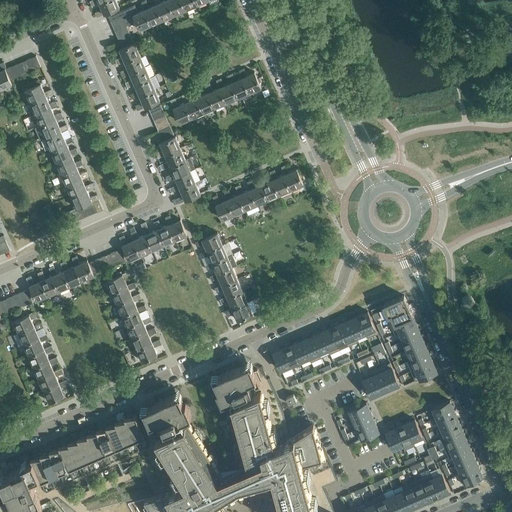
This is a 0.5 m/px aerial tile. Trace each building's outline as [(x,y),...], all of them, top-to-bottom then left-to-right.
[(103,0),(99,2),(102,9),(95,12),(97,17),(108,12),(120,7),(119,6),(116,0),(103,0)] [(145,9),(152,24),(163,19),(157,4),(156,4),(149,7),(146,0),(144,0),(141,1),(145,9)] [(157,4),(163,19),(175,14),(168,0),(165,0),(161,2),(160,0),(154,0),(156,4),(157,4)] [(168,0),(175,14),(186,9),(182,0),(168,0)] [(182,0),(186,9),(198,4),(195,0),(182,0)] [(130,6),(136,21),(140,29),(141,29),(152,24),(145,9),(138,12),(135,4),(130,6)] [(125,9),(131,23),(136,21),(130,6),(125,9)] [(122,16),(125,21),(127,25),(131,23),(125,9),(120,11),(122,16)] [(109,16),(111,21),(122,16),(120,11),(109,16)] [(111,21),(113,26),(125,21),(122,16),(111,21)] [(113,26),(116,32),(127,27),(127,25),(125,21),(113,26)] [(116,32),(118,37),(129,32),(127,27),(116,32)] [(118,37),(120,42),(132,37),(129,32),(118,37)] [(118,64),(125,61),(140,54),(135,43),(135,42),(134,42),(132,37),(120,42),(122,47),(119,49),(120,49),(123,56),(116,59),(118,64)] [(123,76),(130,72),(145,65),(140,54),(125,61),(128,68),(121,71),(123,76)] [(36,55),(31,57),(36,68),(41,66),(36,55)] [(31,57),(26,60),(31,71),(36,68),(31,57)] [(26,60),(21,62),(26,73),(31,71),(26,60)] [(0,64),(2,70),(0,70),(0,87),(0,89),(12,84),(10,79),(6,68),(7,68),(4,61),(0,62),(0,64)] [(21,62),(16,64),(21,75),(26,73),(21,62)] [(16,64),(11,66),(16,77),(21,75),(16,64)] [(128,87),(135,84),(135,83),(150,77),(145,65),(130,72),(133,79),(126,82),(128,87)] [(11,66),(7,68),(6,68),(10,79),(16,77),(11,66)] [(239,70),(242,77),(243,77),(249,92),(261,87),(261,88),(261,87),(255,72),(254,72),(247,75),(244,68),(239,70)] [(228,75),(231,82),(238,97),(249,92),(243,77),(242,77),(236,80),(233,73),(228,75)] [(133,98),(140,95),(155,88),(150,77),(135,83),(135,84),(138,90),(131,94),(133,98)] [(216,80),(220,87),(227,102),(238,97),(231,82),(224,85),(221,78),(216,80)] [(26,90),(31,102),(46,95),(47,96),(53,94),(51,89),(44,92),(41,84),(41,83),(25,90),(26,90)] [(205,85),(208,92),(215,107),(227,102),(220,87),(213,90),(210,83),(205,85)] [(140,95),(143,102),(136,105),(138,110),(149,105),(160,100),(160,99),(155,88),(140,95)] [(193,90),(197,97),(204,112),(215,107),(208,92),(201,95),(198,88),(193,90)] [(182,95),(185,102),(186,102),(192,117),(204,112),(197,97),(190,100),(187,93),(182,95)] [(31,102),(36,114),(51,107),(52,108),(58,105),(56,101),(50,103),(47,96),(46,95),(31,102)] [(186,102),(185,102),(178,105),(175,98),(171,100),(175,111),(176,111),(181,122),(192,117),(186,102)] [(149,109),(152,114),(163,109),(161,104),(149,109)] [(36,114),(41,125),(56,119),(57,120),(63,117),(61,112),(55,115),(52,108),(51,107),(36,114)] [(152,114),(154,120),(165,114),(163,109),(152,114)] [(154,120),(156,125),(168,120),(165,114),(154,120)] [(40,139),(46,137),(61,130),(62,132),(68,129),(66,124),(60,127),(57,120),(56,119),(41,125),(35,128),(40,139)] [(156,125),(158,130),(170,125),(168,120),(156,125)] [(158,130),(161,135),(172,130),(170,125),(158,130)] [(46,137),(51,149),(66,142),(67,143),(73,140),(71,136),(65,139),(62,132),(61,130),(46,137)] [(158,157),(166,154),(165,154),(181,147),(176,136),(176,135),(175,136),(172,130),(161,135),(163,141),(160,142),(160,143),(161,142),(164,149),(156,152),(158,157)] [(51,149),(56,160),(71,153),(72,155),(78,152),(76,147),(70,150),(67,143),(66,142),(51,149)] [(163,169),(171,165),(170,165),(186,158),(181,147),(165,154),(166,154),(169,161),(161,164),(163,169)] [(56,160),(61,172),(76,165),(77,167),(84,164),(81,159),(75,162),(72,155),(71,153),(56,160)] [(168,180),(176,177),(175,177),(191,170),(186,158),(170,165),(171,165),(173,172),(166,175),(168,180)] [(282,166),(285,174),(292,189),(303,184),(304,184),(297,168),(296,169),(289,172),(286,164),(282,166)] [(61,172),(66,183),(82,177),(82,178),(89,176),(87,171),(80,174),(77,167),(76,165),(61,172)] [(173,192),(180,188),(196,181),(191,170),(175,177),(176,177),(178,184),(171,187),(173,192)] [(270,172),(273,179),(280,194),(292,189),(285,174),(278,177),(275,170),(270,172)] [(259,177),(262,184),(269,199),(280,194),(273,179),(266,182),(263,174),(259,177)] [(66,183),(71,195),(87,188),(87,190),(94,187),(92,183),(85,185),(82,178),(82,177),(66,183)] [(247,181),(250,189),(251,189),(257,204),(269,199),(262,184),(255,187),(252,179),(247,181)] [(180,188),(183,195),(176,198),(178,203),(189,198),(201,193),(200,192),(196,181),(180,188)] [(236,186),(239,194),(246,209),(257,204),(251,189),(250,189),(243,192),(240,184),(236,186)] [(82,205),(88,202),(92,201),(92,202),(94,201),(99,199),(97,194),(90,197),(87,190),(87,188),(71,195),(76,207),(77,207),(82,205)] [(224,191),(227,199),(228,199),(234,214),(246,209),(239,194),(232,197),(229,189),(224,191)] [(228,199),(227,199),(221,202),(217,194),(213,196),(218,208),(223,219),(224,219),(234,214),(228,199)] [(103,209),(99,199),(94,201),(98,211),(103,209)] [(92,201),(88,202),(93,213),(98,211),(94,201),(92,202),(92,201)] [(88,202),(82,205),(87,216),(93,213),(88,202)] [(82,205),(77,207),(82,218),(87,216),(82,205)] [(77,207),(76,207),(72,209),(77,220),(82,218),(77,207)] [(77,220),(72,209),(67,212),(71,223),(77,220)] [(165,217),(169,224),(176,239),(187,234),(187,235),(187,234),(181,219),(180,219),(173,222),(170,215),(165,217)] [(154,222),(157,229),(158,229),(164,244),(176,239),(169,224),(162,227),(159,220),(154,222)] [(142,227),(146,234),(153,249),(164,244),(158,229),(157,229),(150,232),(147,225),(142,227)] [(131,232),(134,239),(135,239),(141,254),(153,249),(146,234),(139,237),(136,230),(131,232)] [(204,243),(207,250),(208,251),(223,244),(218,233),(218,232),(206,237),(195,242),(197,246),(204,243)] [(135,239),(134,239),(127,242),(124,235),(120,237),(124,248),(125,248),(130,260),(130,259),(141,254),(135,239)] [(10,250),(6,240),(0,242),(5,252),(10,250)] [(209,255),(212,261),(213,262),(228,255),(223,244),(208,251),(207,250),(200,253),(202,258),(209,255)] [(121,249),(115,251),(120,262),(126,260),(121,249)] [(115,251),(110,253),(115,265),(120,262),(115,251)] [(110,253),(105,255),(110,267),(115,265),(110,253)] [(214,266),(217,273),(233,267),(237,265),(232,253),(228,255),(213,262),(212,261),(205,265),(207,269),(214,266)] [(105,255),(99,258),(105,269),(110,267),(105,255)] [(72,258),(75,265),(76,265),(83,280),(94,275),(94,274),(99,272),(94,260),(89,262),(87,259),(87,260),(80,263),(77,256),(72,258)] [(99,258),(94,260),(99,272),(105,269),(99,258)] [(61,263),(64,270),(71,285),(83,280),(76,265),(75,265),(69,268),(65,261),(61,263)] [(49,268),(53,275),(60,290),(71,285),(64,270),(57,273),(54,266),(49,268)] [(219,278),(222,284),(222,285),(238,278),(233,267),(217,273),(210,276),(212,281),(219,278)] [(108,281),(112,292),(128,285),(127,285),(125,278),(132,275),(130,270),(119,275),(107,280),(107,281),(108,281)] [(38,273),(41,280),(42,280),(48,295),(60,290),(53,275),(46,278),(43,271),(38,273)] [(42,280),(41,280),(34,283),(31,276),(26,278),(31,289),(36,300),(37,300),(48,295),(42,280)] [(224,289),(227,296),(243,290),(238,278),(222,285),(222,284),(215,287),(217,292),(224,289)] [(112,292),(117,303),(133,297),(132,296),(129,289),(137,286),(135,282),(127,285),(128,285),(112,292)] [(27,289),(22,291),(27,303),(33,301),(27,289)] [(229,300),(232,307),(232,308),(248,301),(243,290),(227,296),(220,299),(222,304),(229,300)] [(22,291),(17,294),(22,305),(27,303),(22,291)] [(117,303),(122,315),(138,308),(137,308),(135,301),(142,298),(140,293),(132,296),(133,297),(117,303)] [(17,294),(12,296),(17,308),(22,305),(17,294)] [(12,296),(6,298),(11,310),(17,308),(12,296)] [(403,297),(383,306),(387,316),(390,314),(407,307),(403,297)] [(6,298),(1,301),(6,312),(11,310),(6,298)] [(254,316),(253,313),(253,312),(252,312),(248,301),(232,308),(232,307),(225,310),(227,315),(234,312),(237,319),(237,320),(246,316),(247,319),(254,316)] [(122,315),(127,326),(143,320),(142,319),(139,312),(147,309),(145,304),(137,308),(138,308),(122,315)] [(407,307),(390,314),(394,324),(411,316),(407,307)] [(15,321),(19,332),(35,326),(35,325),(31,318),(39,315),(37,311),(26,315),(26,316),(14,321),(15,321)] [(367,313),(357,317),(365,334),(375,330),(367,313)] [(127,326),(132,338),(148,331),(147,330),(144,324),(152,321),(150,316),(142,319),(143,320),(127,326)] [(411,316),(394,324),(398,333),(415,326),(411,316)] [(357,317),(348,321),(356,338),(365,334),(357,317)] [(348,321),(339,325),(346,342),(356,338),(348,321)] [(19,332),(24,344),(40,337),(39,337),(36,330),(44,327),(42,322),(35,325),(35,326),(19,332)] [(339,325),(329,329),(337,346),(346,342),(339,325)] [(415,326),(398,333),(402,342),(420,335),(415,326)] [(132,338),(137,349),(153,343),(152,342),(149,335),(157,332),(155,327),(147,330),(148,331),(132,338)] [(320,333),(328,351),(337,346),(329,329),(320,333)] [(24,344),(29,355),(45,349),(44,348),(41,341),(49,338),(47,333),(39,337),(40,337),(24,344)] [(320,333),(311,337),(318,355),(328,351),(320,333)] [(420,335),(402,342),(406,352),(424,344),(420,335)] [(311,337),(301,341),(309,359),(318,355),(311,337)] [(153,343),(137,349),(142,360),(142,361),(158,354),(158,353),(157,353),(154,347),(162,343),(160,339),(152,342),(153,343)] [(301,341),(292,345),(300,363),(309,359),(301,341)] [(424,344),(406,352),(410,361),(428,354),(424,344)] [(29,355),(34,367),(50,360),(49,360),(46,353),(54,350),(52,345),(44,348),(45,349),(29,355)] [(292,345),(283,349),(290,367),(300,363),(292,345)] [(283,349),(273,354),(281,371),(290,367),(283,349)] [(428,354),(410,361),(414,370),(432,363),(428,354)] [(34,367),(39,378),(55,371),(54,371),(51,364),(59,361),(57,356),(49,360),(50,360),(34,367)] [(414,370),(410,372),(414,382),(436,373),(432,363),(414,370)] [(89,435),(87,435),(78,436),(78,437),(79,439),(69,440),(69,441),(70,443),(59,445),(60,447),(50,449),(51,451),(41,453),(42,455),(40,455),(31,457),(33,459),(27,463),(28,465),(23,467),(22,465),(21,466),(21,467),(10,471),(11,473),(3,476),(3,477),(5,480),(3,481),(2,481),(5,489),(4,490),(11,502),(14,501),(16,506),(13,507),(15,511),(221,511),(213,499),(226,492),(229,490),(228,490),(233,487),(239,496),(271,495),(270,493),(274,493),(279,511),(334,511),(335,511),(320,511),(319,511),(315,511),(302,461),(323,455),(314,423),(296,435),(282,440),(282,437),(275,440),(265,404),(272,401),(258,369),(254,371),(252,365),(248,366),(246,364),(240,367),(240,366),(238,367),(226,372),(218,375),(218,376),(219,378),(216,380),(216,379),(216,380),(219,388),(217,389),(222,401),(245,392),(247,396),(229,403),(245,464),(219,469),(189,421),(171,429),(169,425),(192,415),(186,402),(184,403),(180,395),(180,396),(177,397),(176,395),(175,394),(168,397),(156,403),(154,404),(148,407),(149,410),(145,411),(148,417),(139,421),(136,415),(136,414),(125,416),(126,419),(116,420),(117,423),(106,424),(107,427),(97,428),(98,431),(88,432),(89,435)] [(391,367),(381,371),(389,388),(399,384),(391,367)] [(39,378),(44,390),(60,383),(59,383),(56,376),(64,373),(62,368),(54,371),(55,371),(39,378)] [(381,371),(372,375),(380,392),(389,388),(381,371)] [(372,375),(363,379),(370,396),(380,392),(372,375)] [(60,383),(44,390),(49,401),(65,395),(65,394),(64,394),(61,387),(69,384),(67,379),(59,383),(60,383)] [(294,394),(286,397),(289,403),(296,401),(294,394)] [(449,402),(432,409),(436,419),(453,412),(449,402)] [(365,403),(346,411),(350,421),(352,420),(370,413),(365,403)] [(436,419),(440,429),(457,421),(453,412),(436,419)] [(356,430),(374,422),(370,413),(352,420),(356,430)] [(440,429),(444,438),(461,430),(457,421),(440,429)] [(358,440),(378,432),(374,422),(356,430),(354,431),(358,440)] [(423,439),(415,422),(405,426),(413,443),(423,439)] [(413,443),(405,426),(396,430),(404,447),(413,443)] [(404,447),(396,430),(387,434),(395,454),(405,449),(404,447)] [(444,438),(448,447),(466,440),(461,430),(444,438)] [(452,457),(470,449),(466,440),(448,447),(452,457)] [(456,466),(474,458),(470,449),(452,457),(456,466)] [(460,475),(478,468),(474,458),(456,466),(460,475)] [(463,486),(482,477),(478,468),(460,475),(458,476),(463,486)] [(442,477),(433,481),(440,499),(450,495),(442,477)] [(433,481),(424,485),(432,503),(440,499),(433,481)] [(424,485),(415,489),(422,507),(432,503),(424,485)] [(415,489),(405,493),(413,511),(422,507),(415,489)] [(405,493),(396,498),(402,511),(410,511),(413,511),(405,493)] [(402,511),(396,498),(387,502),(391,511),(402,511)] [(391,511),(387,502),(377,506),(379,511),(391,511)]
